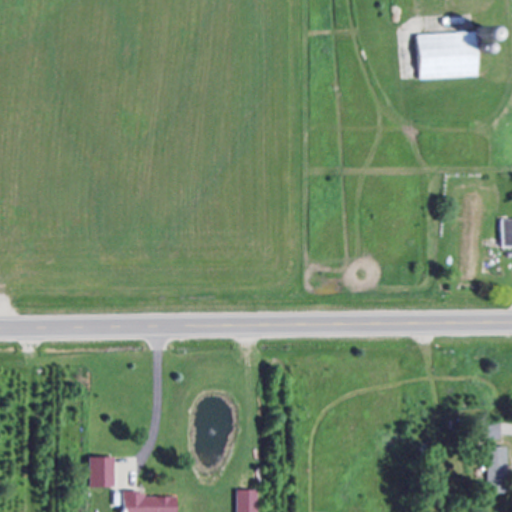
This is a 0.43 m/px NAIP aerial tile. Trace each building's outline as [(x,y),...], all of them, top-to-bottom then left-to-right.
[(410,81),(475,78),(474,55),(487,55),(486,43),(488,43),(488,27),(446,29),(447,35),(408,37),(410,81)] [(496,248),(511,247),(511,226),(502,227),(502,226),(495,226),(496,248)] [(508,448),(487,448),(486,493),(507,493),(508,448)] [(116,487),(115,458),(90,458),(91,488),(116,487)] [(257,511),(257,491),(237,491),(237,511),(257,511)] [(145,498),(145,492),(125,492),(125,511),(122,511),(121,511),(177,511),(178,497),(145,498)]
